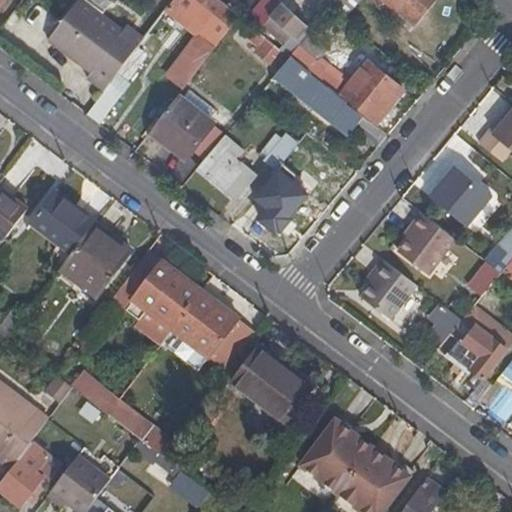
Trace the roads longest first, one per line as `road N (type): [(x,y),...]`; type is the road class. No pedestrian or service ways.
road 1 (residential): [(286,299),(0,81)]
road 2 (residential): [(286,299),(511,28)]
road 3 (residential): [(511,471),(286,299)]
